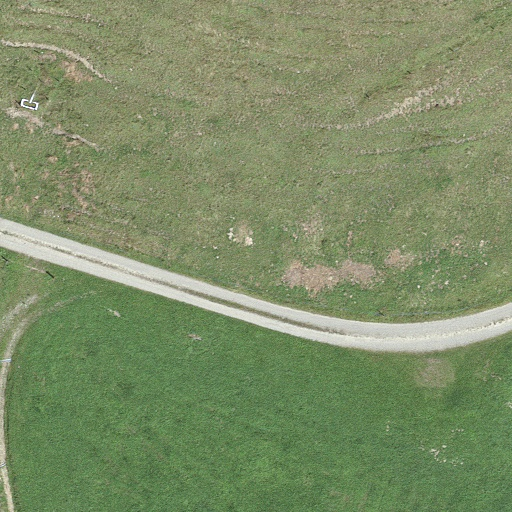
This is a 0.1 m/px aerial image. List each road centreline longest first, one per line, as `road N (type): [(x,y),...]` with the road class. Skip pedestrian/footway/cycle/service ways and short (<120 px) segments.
road 1 (track): [(0,233),(292,322),(364,334),(458,331),(511,316)]
road 2 (track): [(0,375),(45,246)]
